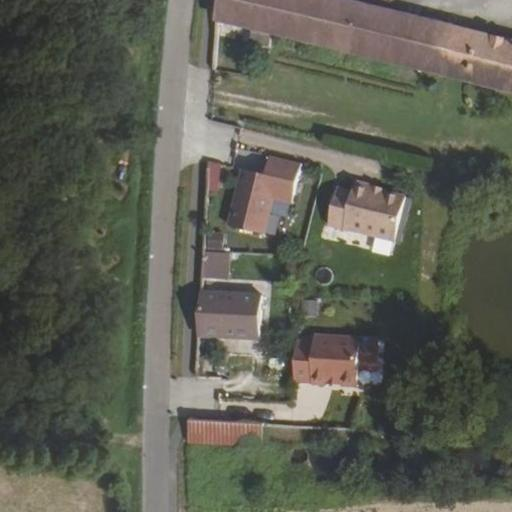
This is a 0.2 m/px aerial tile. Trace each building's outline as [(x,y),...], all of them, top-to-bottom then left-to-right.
[(511,44),(327,0),(221,0),(217,21),(511,92),(511,44)] [(238,111),(211,112),(210,122),(237,121),(238,111)] [(229,227),(264,236),(273,199),(292,204),(302,165),(270,157),(266,177),(242,171),(229,227)] [(221,190),(223,162),(211,162),(210,189),(221,190)] [(329,227),(395,243),(406,199),(384,194),(370,191),(371,188),(355,184),(353,194),(337,190),(329,227)] [(207,251),(205,279),(231,280),(232,253),(207,251)] [(264,294),(201,292),(198,338),(261,341),(264,294)] [(314,344),(297,343),(295,383),(312,384),(312,385),(358,388),(359,374),(375,375),(376,344),(360,343),(360,340),(315,337),(314,344)] [(265,428),(190,424),(189,445),(264,449),(265,428)]
